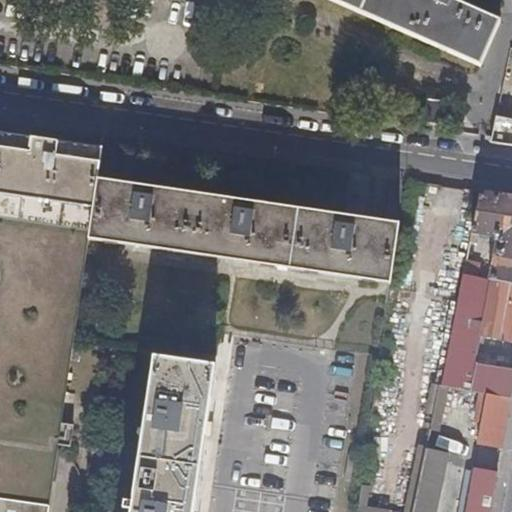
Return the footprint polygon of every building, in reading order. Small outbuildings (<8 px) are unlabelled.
[(320,0),(481,70),(501,25),(451,2),(451,0),(320,0)] [(426,101),(423,124),(443,127),(446,104),(426,101)] [(511,121),(496,118),(491,144),(511,147),(511,121)] [(0,511),(49,511),(57,462),(60,445),(63,424),(66,405),(67,394),(72,362),(74,349),(89,249),(90,239),(91,235),(99,180),(104,150),(0,134),(0,511)] [(401,224),(99,180),(91,235),(90,239),(392,284),(401,224)] [(511,196),(481,192),(471,241),(478,243),(479,235),(495,238),(502,234),(504,239),(498,243),(491,280),(511,283),(511,196)] [(480,264),(467,262),(464,275),(477,277),(480,264)] [(511,341),(511,283),(491,280),(477,277),(464,275),(440,387),(483,395),(489,396),(511,400),(511,370),(478,365),(484,335),(511,341)] [(157,358),(148,418),(136,503),(129,502),(128,510),(135,511),(134,511),(196,511),(197,511),(207,438),(208,431),(218,366),(157,358)] [(483,422),(479,445),(504,450),(511,405),(511,400),(489,396),(483,395),(478,421),(483,422)] [(63,424),(60,445),(72,447),(75,425),(63,424)] [(437,511),(450,453),(428,448),(413,511),(437,511)] [(352,455),(348,481),(354,482),(358,456),(352,455)] [(492,511),(499,476),(476,471),(468,511),(492,511)]
